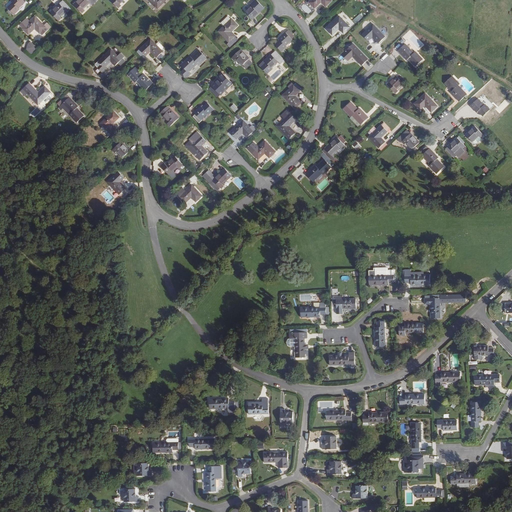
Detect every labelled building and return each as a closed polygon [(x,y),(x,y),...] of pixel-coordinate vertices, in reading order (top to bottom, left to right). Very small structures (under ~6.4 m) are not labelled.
[(25,2),(22,0),(13,0),(12,2),(13,3),(8,8),(14,14),(19,9),(18,8),(25,2)] [(67,12),(72,8),(63,0),(53,10),(55,11),(52,14),(59,21),(61,18),(60,16),(66,11),(67,12)] [(84,8),(91,2),(93,4),(96,0),(78,0),(75,3),(76,5),(83,12),(86,9),(84,8)] [(149,0),(158,9),(167,0),(149,0)] [(246,13),(252,19),(258,14),(257,12),(260,9),(261,11),(264,8),(256,0),(255,0),(250,5),(252,7),(246,13)] [(326,7),(332,1),(330,0),(311,0),(309,3),(315,9),(321,3),(326,7)] [(372,18),(378,14),(375,10),(369,14),(372,18)] [(44,25),(35,16),(29,22),(26,18),(20,24),(23,28),(22,29),(28,35),(35,29),(42,36),(51,27),(47,22),(44,25)] [(228,16),(221,23),(224,27),(232,19),(228,16)] [(344,33),(350,28),(339,16),(326,28),(333,35),(339,29),(344,33)] [(238,25),(232,19),(224,27),(219,32),(229,43),(235,36),(231,32),(238,25)] [(379,43),(385,37),(373,24),(362,35),(368,41),(373,37),(379,43)] [(286,46),(292,40),(286,33),(279,39),(280,40),(275,45),(281,52),(287,47),(286,46)] [(232,45),(238,39),(235,36),(229,43),(232,45)] [(151,52),(157,58),(163,51),(151,39),(140,49),(144,53),(146,56),(151,52)] [(24,48),(31,54),(37,48),(30,42),(24,48)] [(362,66),(368,60),(353,44),(341,56),(347,62),(353,56),(354,55),(355,57),(354,58),(362,66)] [(422,60),(415,52),(414,54),(405,45),(398,51),(407,60),(408,59),(416,66),(422,60)] [(118,56),(111,49),(98,61),(95,65),(103,74),(108,69),(105,66),(111,61),(116,65),(119,63),(122,59),(124,57),(121,54),(118,56)] [(181,66),(184,69),(179,73),(184,78),(185,78),(186,79),(191,73),(189,72),(197,64),(198,65),(206,58),(200,51),(192,58),(190,57),(181,66)] [(244,53),(242,54),(239,51),(232,58),(235,61),(237,59),(243,65),(249,59),(249,58),(244,53)] [(272,68),(278,61),(281,64),(284,61),(275,52),(265,61),(260,66),(261,68),(267,74),(272,69),(272,68)] [(247,68),(252,63),(249,59),(243,65),(247,68)] [(128,74),(136,83),(137,81),(146,90),(152,84),(144,75),(143,76),(135,68),(128,74)] [(221,95),(233,84),(223,74),(218,78),(219,80),(213,86),(221,95)] [(396,93),(399,91),(397,89),(402,83),(401,82),(398,78),(396,76),(390,82),(392,84),(389,86),(396,93)] [(460,101),(466,95),(458,86),(460,85),(452,77),(446,83),(453,91),(451,92),(460,101)] [(31,98),(38,105),(44,100),(50,95),(51,93),(45,87),(39,93),(29,83),(21,91),(29,100),(31,98)] [(295,96),(300,91),(294,85),(283,96),(295,109),(302,103),(295,96)] [(218,98),(221,95),(213,86),(210,89),(218,98)] [(268,87),(262,92),(265,95),(271,90),(268,87)] [(448,101),(450,99),(443,90),(440,92),(448,101)] [(432,112),(438,106),(425,93),(414,104),(420,110),(425,106),(432,112)] [(67,95),(57,104),(60,107),(62,105),(70,113),(69,115),(77,123),(84,117),(76,109),(78,107),(67,95)] [(484,106),(478,99),(471,106),(477,112),(479,111),(484,116),(490,110),(485,105),(484,106)] [(194,113),(196,114),(193,117),(199,123),(202,121),(201,120),(207,114),(208,115),(213,110),(207,103),(202,108),(201,107),(194,113)] [(368,118),(360,109),(358,111),(351,103),(344,109),(352,117),(353,116),(361,124),(368,118)] [(61,111),(63,109),(69,115),(70,113),(62,105),(60,107),(58,108),(61,111)] [(167,106),(161,113),(169,122),(167,124),(170,127),(177,120),(174,117),(176,115),(167,106)] [(289,126),(296,119),(289,112),(287,110),(281,116),(284,118),(276,126),(289,139),(295,133),(289,126)] [(298,117),(291,110),(289,112),(296,119),(298,117)] [(119,117),(114,112),(101,124),(111,135),(118,129),(113,124),(119,117)] [(361,124),(353,116),(352,117),(350,118),(358,127),(361,124)] [(252,125),(250,127),(243,120),(231,133),(237,139),(243,133),(247,138),(256,130),(252,125)] [(387,132),(381,125),(369,138),(379,148),(385,143),(385,142),(381,138),(387,132)] [(473,131),(472,129),(466,135),(472,141),(473,141),(478,136),(480,137),(483,135),(476,128),(473,131)] [(409,135),(410,133),(407,130),(397,140),(400,143),(402,141),(409,135)] [(207,142),(201,135),(190,146),(202,158),(208,152),(202,146),(207,142)] [(402,141),(405,144),(406,142),(412,148),(419,142),(413,136),(412,137),(409,135),(402,141)] [(459,139),(456,142),(454,141),(449,145),(456,152),(461,148),(462,149),(465,146),(464,144),(465,143),(459,136),(457,138),(459,139)] [(334,140),(323,151),(328,157),(331,155),(332,156),(341,147),(342,149),(345,146),(339,139),(336,142),(334,140)] [(122,146),(120,144),(121,143),(119,140),(110,148),(116,153),(117,152),(123,158),(130,151),(124,145),(122,146)] [(269,158),(276,152),(265,141),(259,147),(254,142),(248,148),(258,160),(265,153),(269,158)] [(388,146),(385,143),(379,148),(382,151),(388,146)] [(453,158),(457,154),(456,152),(449,145),(445,149),(453,158)] [(423,156),(429,149),(427,147),(420,153),(423,156)] [(429,149),(423,156),(431,164),(430,166),(437,173),(444,167),(436,159),(438,158),(429,149)] [(160,166),(169,175),(178,166),(180,168),(183,165),(176,158),(173,161),(172,159),(166,165),(164,163),(160,166)] [(323,174),(333,165),(327,158),(317,168),(316,166),(307,175),(313,181),(322,173),(323,174)] [(224,186),(222,184),(231,176),(225,169),(215,177),(214,178),(213,177),(214,176),(209,170),(203,175),(218,191),(220,188),(221,188),(224,186)] [(124,178),(118,172),(107,182),(119,195),(126,188),(120,182),(124,178)] [(196,202),(202,196),(192,185),(179,198),(185,204),(192,198),(196,202)] [(430,285),(430,275),(424,275),(410,276),(410,272),(410,270),(404,270),(404,276),(402,276),(402,282),(405,282),(405,283),(411,283),(410,285),(430,285)] [(396,282),(396,276),(395,276),(395,275),(369,276),(369,286),(389,286),(389,283),(395,283),(395,282),(396,282)] [(241,291),(242,290),(242,289),(241,288),(241,287),(240,286),(239,285),(238,285),(237,285),(236,285),(235,285),(234,286),(232,288),(232,289),(232,290),(233,292),(234,293),(235,294),(236,294),(237,294),(239,294),(240,293),(241,291)] [(441,319),(441,299),(446,299),(446,296),(425,296),(425,305),(431,305),(431,319),(441,319)] [(356,309),(356,299),(340,299),(336,300),(336,305),(336,314),(342,314),(342,309),(356,309)] [(326,314),(326,307),(326,302),(320,302),(320,307),(314,308),(301,308),(301,317),(321,317),(321,314),(326,314)] [(386,347),(385,321),(377,321),(378,327),(375,327),(375,347),(386,347)] [(423,333),(423,324),(405,324),(405,326),(399,326),(399,336),(405,336),(405,333),(423,333)] [(305,358),(305,339),(308,339),(308,332),(290,333),(290,339),(295,339),(295,358),(305,358)] [(495,356),(495,349),(489,349),(489,347),(475,347),(475,360),(483,360),(483,356),(495,356)] [(355,365),(355,352),(349,352),(349,355),(347,355),(330,355),(329,365),(355,365)] [(461,383),(461,373),(441,373),(441,376),(435,376),(436,383),(461,383)] [(495,385),(495,383),(500,383),(500,376),(475,376),(475,386),(495,385)] [(425,405),(425,395),(406,396),(405,398),(400,398),(400,405),(425,405)] [(235,413),(235,401),(229,401),(229,398),(209,399),(210,410),(228,409),(228,413),(235,413)] [(269,414),(269,399),(262,399),(262,402),(262,405),(248,406),(249,414),(269,414)] [(482,422),(481,403),(472,403),(472,428),(479,428),(479,422),(482,422)] [(293,423),(293,412),(289,412),(289,414),(285,414),(285,412),(285,409),(281,409),(281,423),(293,423)] [(352,420),(352,413),(346,413),(346,410),(327,411),(326,420),(352,420)] [(388,422),(388,413),(369,413),(369,415),(363,415),(363,423),(388,422)] [(458,431),(457,421),(437,421),(437,429),(443,429),(443,431),(458,431)] [(422,443),(421,423),(411,423),(412,449),(419,449),(419,443),(422,443)] [(337,449),(337,436),(325,436),(326,440),(328,440),(328,445),(322,444),(322,449),(337,449)] [(215,448),(215,439),(189,439),(189,447),(195,446),(195,449),(215,448)] [(179,442),(154,442),(154,452),(173,452),(173,449),(179,449),(179,442)] [(511,459),(511,442),(503,443),(504,452),(507,452),(509,452),(509,456),(507,456),(507,460),(511,459)] [(288,468),(288,452),(264,453),(264,462),(278,462),(278,468),(288,468)] [(424,465),(424,457),(408,457),(408,473),(419,473),(419,470),(419,465),(424,465)] [(342,474),(342,461),(330,461),(330,465),(333,465),(333,470),(330,469),(327,469),(327,474),(342,474)] [(147,470),(147,466),(149,466),(149,462),(131,463),(131,475),(152,475),(152,470),(149,470),(147,470)] [(251,473),(251,462),(238,462),(238,477),(243,477),(243,474),(243,472),(247,471),(247,474),(251,473)] [(216,492),(216,466),(209,466),(208,472),(206,472),(206,491),(216,492)] [(476,484),(476,474),(456,475),(457,477),(451,477),(451,484),(458,484),(469,484),(476,484)] [(367,499),(367,485),(356,485),(356,490),(358,490),(358,494),(356,494),(353,494),(353,499),(367,499)] [(134,497),(134,492),(136,492),(136,488),(125,488),(125,502),(139,501),(139,496),(136,497),(134,497)] [(442,498),(442,491),(436,491),(436,488),(417,489),(417,498),(442,498)] [(308,511),(308,500),(299,500),(298,511),(308,511)]
